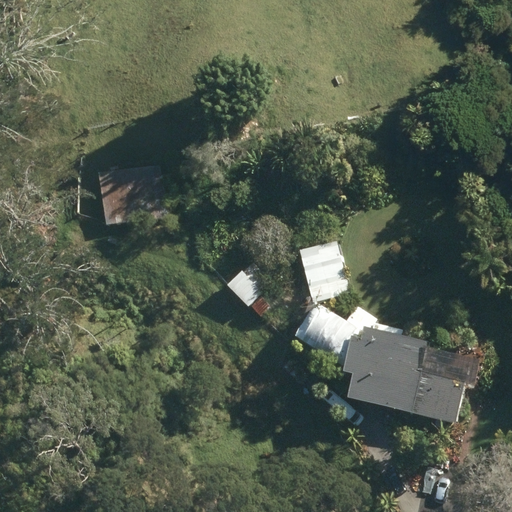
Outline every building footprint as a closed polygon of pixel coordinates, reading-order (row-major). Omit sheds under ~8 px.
[(100,178),(108,229),(169,220),(161,169),(100,178)] [(341,243),(302,252),(314,304),(353,295),(341,243)] [(264,298),(275,287),(253,264),(227,290),(259,323),(274,308),(264,298)] [(311,292),(298,287),(293,299),(306,304),(311,292)] [(347,403),(455,427),(465,385),(420,375),(426,346),(362,331),(359,344),(351,342),(344,376),(352,378),(347,403)]
